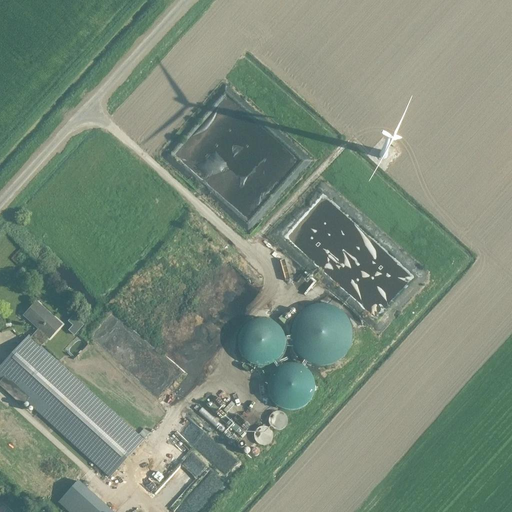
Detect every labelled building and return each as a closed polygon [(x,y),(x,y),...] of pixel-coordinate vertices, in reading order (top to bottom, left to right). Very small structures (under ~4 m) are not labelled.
[(0,279),(0,298),(12,289),(10,286),(27,272),(16,259),(9,265),(13,270),(0,279)] [(255,292),(239,275),(228,285),(244,302),(255,292)] [(260,302),(265,306),(282,287),(277,284),(260,302)] [(39,330),(31,339),(40,347),(48,338),(48,339),(61,325),(36,303),(24,316),(39,330)] [(292,345),(289,347),(293,354),(295,353),(297,355),(300,358),(303,361),(308,363),(313,365),(317,366),(322,366),(327,366),(332,364),(335,363),(339,360),(342,358),(346,353),(349,349),(351,343),(352,338),(352,334),(351,328),(349,323),(347,319),(345,317),(343,314),(341,312),(338,310),(334,308),(332,307),(329,306),(325,305),(322,305),(320,305),(317,305),(315,306),(310,307),(307,308),(304,310),(301,312),(298,315),(296,318),(294,321),(292,325),(291,329),(290,333),(290,338),(291,342),(292,345)] [(278,327),(276,325),(275,324),(273,323),(272,322),(270,321),(268,321),(266,320),(264,320),(262,319),(260,319),(259,320),(257,320),(255,320),(253,321),(251,322),(249,322),(248,323),(246,325),(245,326),(243,327),(242,329),(241,330),(240,332),(239,334),(239,335),(238,337),(238,339),(237,341),(237,343),(237,345),(237,347),(238,349),(238,350),(239,352),(240,354),(241,356),(242,357),(243,359),(245,360),(246,361),(247,363),(249,364),(251,364),(253,365),(254,366),(256,366),(256,368),(264,368),(264,366),(266,366),(268,366),(270,365),(272,364),(273,363),(275,362),(276,361),(278,360),(279,358),(280,357),(281,355),(282,353),(283,352),(284,350),(284,348),(284,346),(284,344),(284,342),(284,340),(284,338),(284,336),(283,335),(282,333),(281,331),(280,330),(279,328),(278,327)] [(200,338),(212,335),(210,322),(197,324),(200,338)] [(0,367),(0,376),(3,379),(0,381),(0,386),(22,406),(27,401),(109,477),(143,440),(40,347),(31,339),(29,337),(0,367)] [(302,408),(304,407),(305,406),(307,405),(308,404),(309,402),(310,401),(311,399),(312,397),(313,395),(314,394),(314,392),(314,390),(314,388),(314,386),(314,384),(314,382),(313,380),(312,378),(312,377),(311,375),(309,373),(308,372),(307,371),(305,369),(304,368),(302,367),(301,366),(299,365),(297,365),(295,364),(293,364),(291,364),(289,364),(287,364),(286,365),(284,365),(282,366),(280,366),(278,367),(277,368),(275,370),(274,371),(273,372),(271,374),(270,375),(269,377),(267,377),(265,384),(267,385),(267,387),(267,389),(267,391),(267,392),(268,394),(268,396),(269,398),(270,400),(271,401),(272,403),(274,404),(275,406),(277,407),(278,408),(280,409),(282,410),(283,410),(285,411),(287,411),(289,411),(291,411),(293,411),(295,411),(297,411),(299,410),(300,409),(302,408)] [(271,415),(270,416),(269,417),(269,418),(268,419),(268,420),(268,421),(266,422),(267,424),(269,424),(269,425),(269,426),(270,427),(271,428),(272,429),(273,429),(274,430),(275,430),(276,431),(277,431),(278,431),(280,431),(281,430),(282,430),(283,429),(284,428),(285,428),(285,427),(286,426),(287,424),(287,423),(287,422),(287,421),(287,420),(287,418),(286,417),(286,416),(285,415),(284,414),(283,414),(282,413),(281,412),(280,412),(279,412),(277,412),(276,412),(275,412),(274,413),(273,413),(272,414),(271,415)] [(265,427),(266,425),(263,425),(263,427),(262,427),(261,427),(260,427),(259,428),(258,429),(257,429),(256,430),(255,431),(254,432),(254,433),(254,434),(253,436),(253,437),(254,438),(254,439),(254,440),(255,442),(256,443),(257,443),(258,444),(259,445),(260,445),(261,446),(262,446),(263,446),(265,446),(266,445),(267,445),(268,444),(269,444),(270,443),(271,442),(271,441),(272,440),(272,439),(272,437),(272,436),(272,435),(272,434),(272,433),(271,432),(270,431),(270,430),(269,429),(268,428),(267,428),(265,427)] [(159,459),(147,469),(156,481),(169,471),(159,459)] [(170,495),(194,473),(187,465),(163,487),(170,495)] [(200,479),(207,485),(214,475),(207,470),(200,479)] [(148,485),(153,480),(148,475),(143,480),(148,485)] [(110,511),(78,482),(58,503),(68,511),(110,511)]
